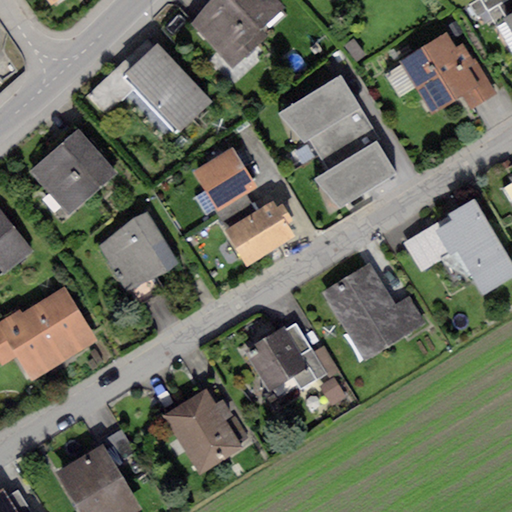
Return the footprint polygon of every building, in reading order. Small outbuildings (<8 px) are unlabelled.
[(211,0),(192,24),(190,25),(232,67),(266,36),(259,30),(283,8),(275,0),(211,0)] [(477,0),(469,5),(477,18),(508,0),(477,0)] [(511,0),(508,0),(487,13),(493,25),(505,18),(511,14),(511,0)] [(445,33),(397,61),(431,118),(462,100),(469,113),(497,96),(471,52),(468,54),(462,44),(455,48),(445,33)] [(353,40),(345,47),(358,63),(366,56),(353,40)] [(158,42),(123,73),(135,87),(176,133),(211,102),(158,42)] [(135,87),(123,73),(118,68),(87,95),(104,115),(135,87)] [(340,75),(277,113),(304,144),(310,141),(361,110),(340,75)] [(379,140),(361,110),(310,141),(328,171),(379,140)] [(78,128),(29,172),(69,215),(117,171),(78,128)] [(398,174),(379,140),(328,171),(313,180),(339,208),(398,174)] [(232,148),(192,173),(216,211),(245,193),(256,186),(232,148)] [(256,211),(245,193),(216,211),(214,212),(225,231),(256,211)] [(435,223),(402,243),(420,274),(455,253),(481,296),(511,278),(511,264),(473,199),(449,213),(453,219),(437,228),(435,223)] [(256,211),(225,231),(247,265),(293,236),(285,224),(292,220),(282,203),(277,207),(273,201),(256,211)] [(0,210),(0,267),(5,273),(33,251),(0,210)] [(132,218),(99,247),(131,290),(156,278),(166,273),(179,262),(147,212),(132,218)] [(370,264),(324,291),(365,359),(410,332),(394,304),(370,264)] [(156,278),(131,290),(140,304),(164,290),(156,278)] [(19,310),(0,321),(0,363),(2,366),(16,358),(30,381),(97,340),(64,288),(22,314),(19,310)] [(409,295),(394,304),(410,332),(426,323),(409,295)] [(296,324),(286,330),(309,369),(294,377),(300,389),(326,374),(296,324)] [(284,327),(244,350),(269,392),(294,377),(309,369),(286,330),(284,327)] [(334,378),(320,387),(333,407),(346,399),(334,378)] [(206,390),(163,416),(199,474),(242,447),(225,419),(232,415),(222,399),(215,403),(206,390)] [(101,441),(103,445),(116,467),(125,462),(123,459),(135,452),(122,429),(101,441)] [(103,445),(55,474),(77,511),(138,511),(142,510),(116,467),(103,445)] [(0,511),(18,511),(9,496),(3,487),(0,489),(0,511)] [(30,511),(19,491),(9,496),(18,511),(30,511)]
